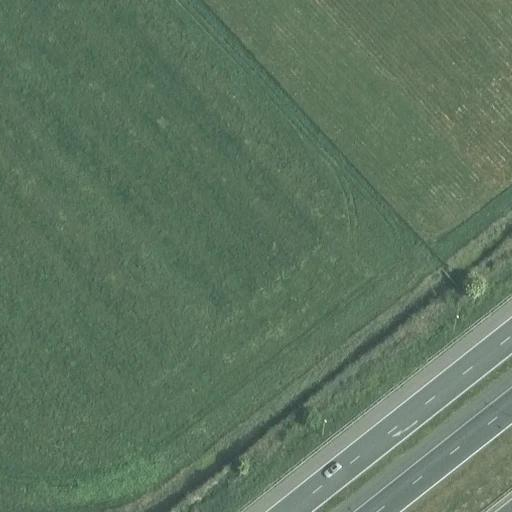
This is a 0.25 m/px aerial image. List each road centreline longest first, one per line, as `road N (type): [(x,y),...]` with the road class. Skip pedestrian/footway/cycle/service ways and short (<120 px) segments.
road 1 (motorway): [(511,335),(290,511)]
road 2 (motorway): [(511,407),(380,511)]
